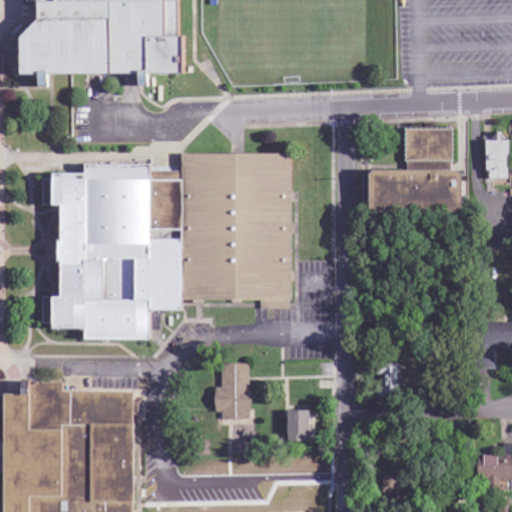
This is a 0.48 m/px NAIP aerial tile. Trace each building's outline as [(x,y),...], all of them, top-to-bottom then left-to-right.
[(30,0),(31,4),(43,2),(46,21),(31,23),(22,56),(25,77),(39,74),(41,88),(58,86),(59,80),(140,69),(142,87),(159,85),(162,76),(203,70),(199,38),(194,36),(188,0),(30,0)] [(487,179),(511,179),(511,141),(505,141),(505,133),(496,133),(496,141),(488,141),(487,179)] [(301,156),(189,152),(188,169),(96,166),(96,174),(64,173),(64,181),(49,180),(48,206),(74,207),(70,298),(64,298),(63,318),(58,318),(59,305),(57,305),(57,299),(49,299),(48,323),(64,324),(64,329),(96,331),(95,339),(159,341),(161,310),(192,311),(192,300),(265,303),(264,308),(294,309),(301,156)] [(469,171),(382,172),(383,214),(470,213),(469,171)] [(254,421),(254,365),(226,365),(226,389),(220,389),(220,413),(226,413),(226,421),(254,421)] [(404,367),(386,367),(387,398),(405,398),(404,367)] [(13,396),(14,511),(142,511),(142,401),(139,402),(139,393),(70,393),(70,383),(35,384),(35,396),(13,396)] [(296,443),(318,443),(318,412),(296,412),(296,443)] [(511,446),(506,447),(506,457),(484,457),(484,489),(502,489),(502,479),(511,479),(511,446)] [(511,511),(511,502),(502,502),(501,511),(511,511)]
